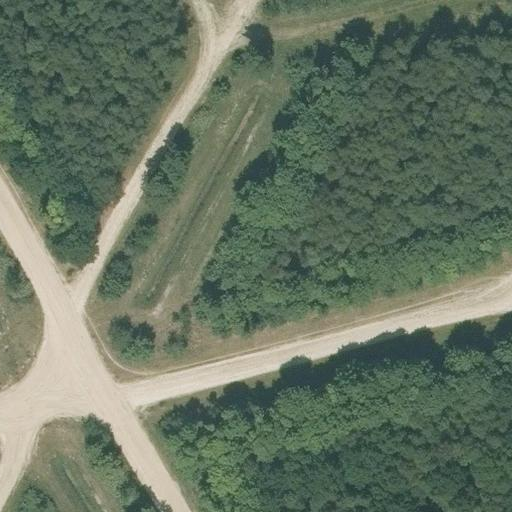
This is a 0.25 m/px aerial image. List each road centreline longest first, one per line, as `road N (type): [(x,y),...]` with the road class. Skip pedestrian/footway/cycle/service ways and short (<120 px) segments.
road 1 (track): [(101,404),(293,350),(511,311)]
road 2 (track): [(0,209),(101,404)]
road 3 (track): [(101,404),(165,511)]
